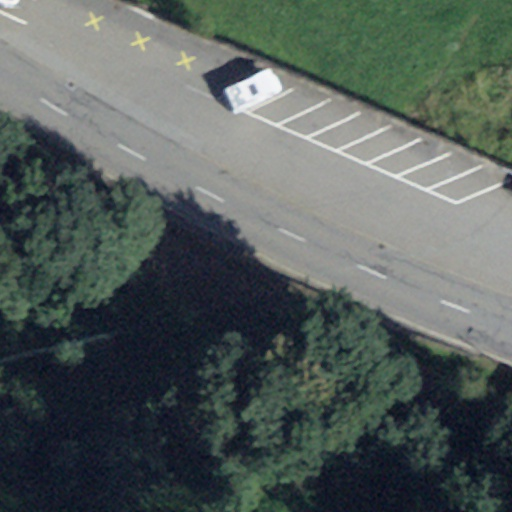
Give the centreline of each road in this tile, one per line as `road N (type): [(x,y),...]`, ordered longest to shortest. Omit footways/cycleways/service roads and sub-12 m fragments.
road 1 (primary): [(511,333),(294,242),(0,75)]
road 2 (track): [(511,383),(475,448),(398,384),(297,367),(267,466),(214,511)]
